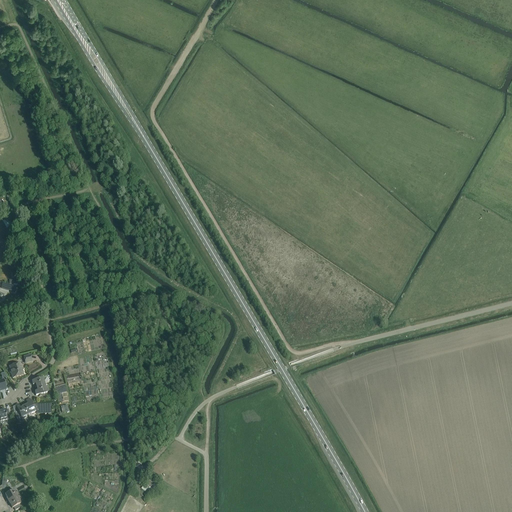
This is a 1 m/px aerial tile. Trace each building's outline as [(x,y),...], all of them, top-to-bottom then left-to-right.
[(10,367),(11,373),(13,378),(23,375),(20,364),(10,367)] [(35,384),(36,388),(45,385),(43,378),(32,381),(33,385),(35,384)] [(45,385),(36,388),(37,391),(35,392),(36,396),(47,392),(45,385)] [(27,404),(24,406),(28,415),(36,412),(34,409),(36,409),(35,407),(33,403),(32,403),(30,399),(26,400),(27,404)] [(18,411),(15,413),(15,416),(17,419),(21,417),(21,418),(22,420),(26,418),(25,416),(28,415),(24,406),(20,407),(18,404),(15,405),(17,410),(18,411)] [(8,409),(0,411),(0,419),(0,420),(0,422),(7,420),(6,416),(9,415),(8,409)] [(148,479),(143,486),(151,493),(157,485),(148,479)] [(5,495),(9,501),(20,495),(18,491),(15,493),(14,490),(5,495)] [(20,495),(9,501),(12,508),(13,507),(15,510),(20,508),(19,504),(21,503),(19,500),(22,498),(20,495)]
